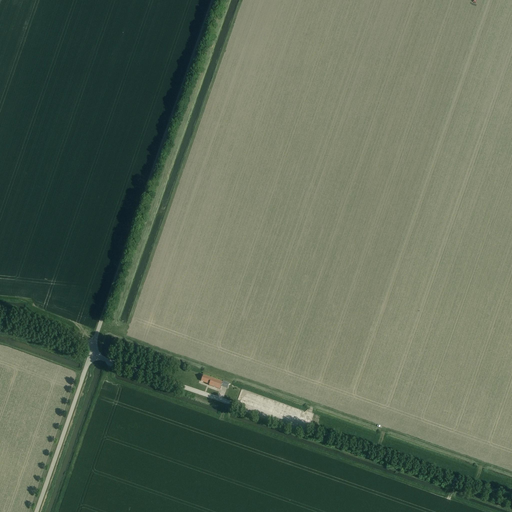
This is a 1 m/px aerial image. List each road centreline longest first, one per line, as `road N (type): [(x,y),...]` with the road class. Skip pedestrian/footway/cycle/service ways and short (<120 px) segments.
road 1 (track): [(511,472),(123,336),(240,0)]
road 2 (unclassified): [(511,494),(130,368),(92,348)]
road 3 (track): [(104,377),(491,511)]
road 4 (unclassified): [(92,348),(212,0)]
road 5 (unclassified): [(36,511),(92,348)]
road 6 (track): [(109,360),(57,511)]
